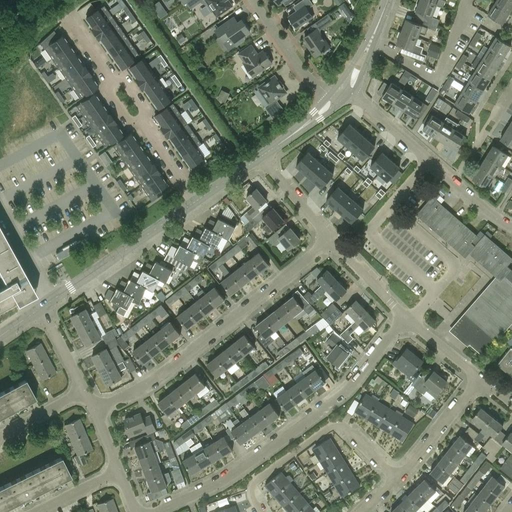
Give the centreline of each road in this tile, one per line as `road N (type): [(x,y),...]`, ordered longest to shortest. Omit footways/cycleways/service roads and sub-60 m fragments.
road 1 (residential): [(150,511),(235,476),(350,386),(403,318)]
road 2 (residential): [(94,410),(153,380),(328,241)]
road 3 (residential): [(196,202),(66,18)]
road 4 (residential): [(259,511),(247,489),(256,474),(319,430),(343,428),(396,481)]
road 5 (residential): [(511,226),(343,91)]
road 6 (tertiary): [(49,301),(196,202)]
road 7 (residential): [(369,44),(437,84),(470,0)]
road 8 (residential): [(334,100),(300,71),(251,0)]
road 9 (residential): [(396,481),(476,380)]
